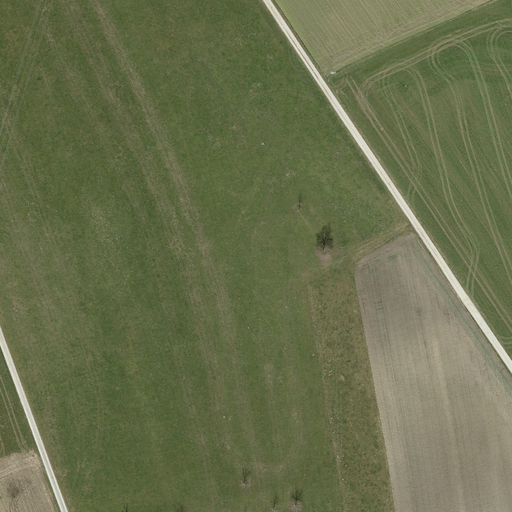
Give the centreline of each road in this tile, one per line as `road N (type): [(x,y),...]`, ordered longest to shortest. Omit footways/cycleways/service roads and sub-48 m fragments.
road 1 (track): [(511,369),(264,0)]
road 2 (track): [(67,511),(0,332)]
